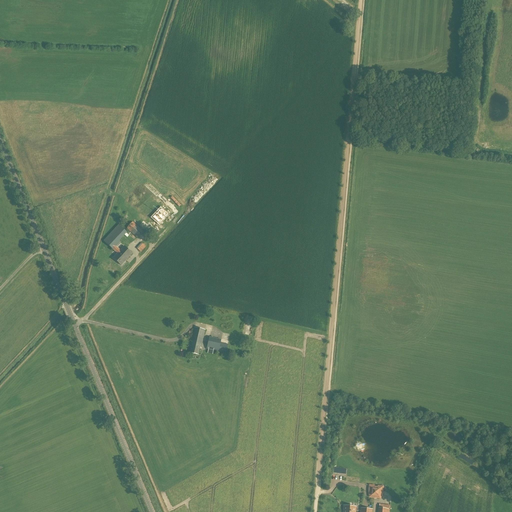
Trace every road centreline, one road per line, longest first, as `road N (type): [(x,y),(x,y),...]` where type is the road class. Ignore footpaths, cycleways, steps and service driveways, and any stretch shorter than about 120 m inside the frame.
road 1 (track): [(360,0),(315,511)]
road 2 (tertiary): [(151,511),(43,248)]
